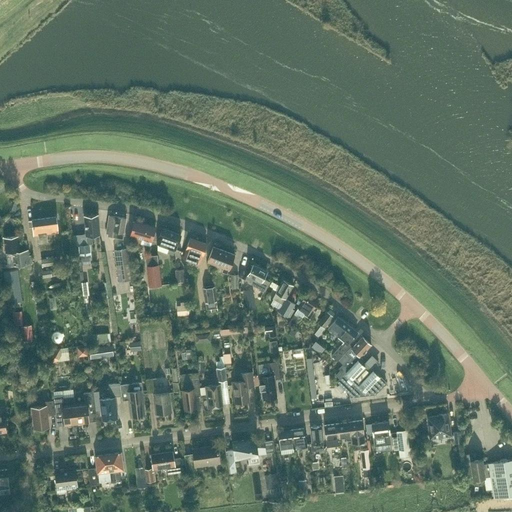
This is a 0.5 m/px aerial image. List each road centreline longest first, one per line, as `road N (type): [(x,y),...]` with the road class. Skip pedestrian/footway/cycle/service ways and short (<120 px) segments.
road 1 (tertiary): [(11,165),(115,158),(218,184),(329,240),(413,306)]
road 2 (residential): [(379,340),(314,285),(265,257),(167,219),(26,193),(11,165)]
road 3 (residential): [(427,401),(32,454)]
